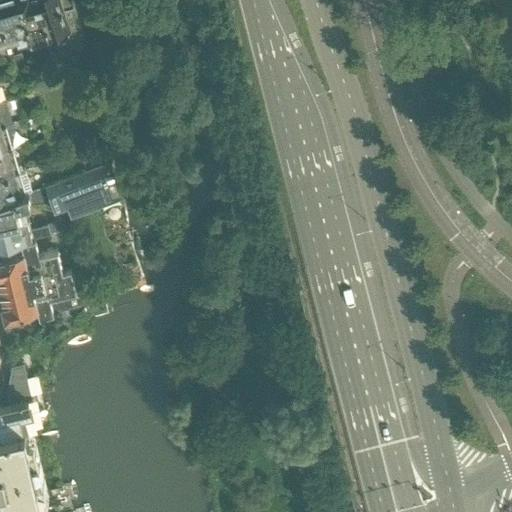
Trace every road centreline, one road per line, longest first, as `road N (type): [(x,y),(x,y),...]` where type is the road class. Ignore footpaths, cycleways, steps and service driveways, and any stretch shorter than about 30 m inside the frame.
road 1 (primary): [(453,511),(361,137),(317,0)]
road 2 (primary): [(253,0),(384,511)]
